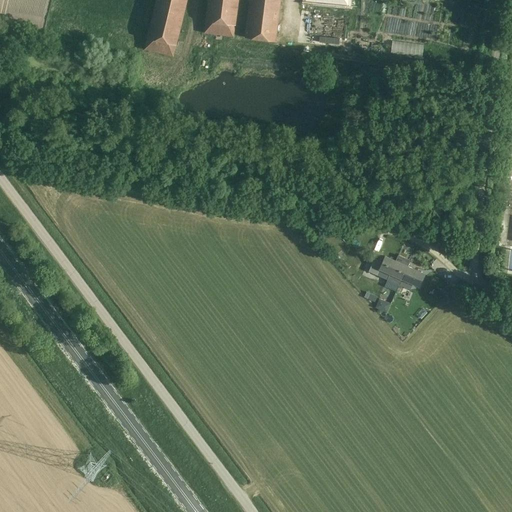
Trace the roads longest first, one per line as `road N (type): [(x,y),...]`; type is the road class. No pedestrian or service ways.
road 1 (unclassified): [(251,511),(0,180)]
road 2 (unclassified): [(511,307),(487,295),(474,258),(499,0)]
road 3 (primary): [(195,511),(0,251)]
